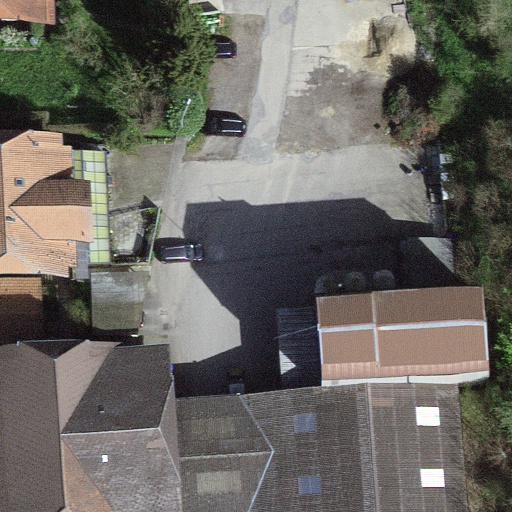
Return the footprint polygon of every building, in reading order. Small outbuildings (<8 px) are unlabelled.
[(38,0),(0,0),(0,20),(39,19),(38,0)] [(110,266),(105,154),(101,155),(101,147),(80,146),(81,156),(26,159),(25,132),(0,133),(0,272),(72,269),(70,246),(85,245),(86,267),(110,266)] [(145,273),(93,274),(95,329),(136,327),(145,273)] [(40,279),(0,279),(0,357),(43,356),(40,279)] [(164,416),(171,511),(466,511),(457,393),(453,394),(453,387),(489,384),(482,302),(315,315),(320,405),(214,412),(164,416)] [(136,364),(0,373),(0,392),(8,511),(171,511),(164,416),(160,362),(136,364)]
